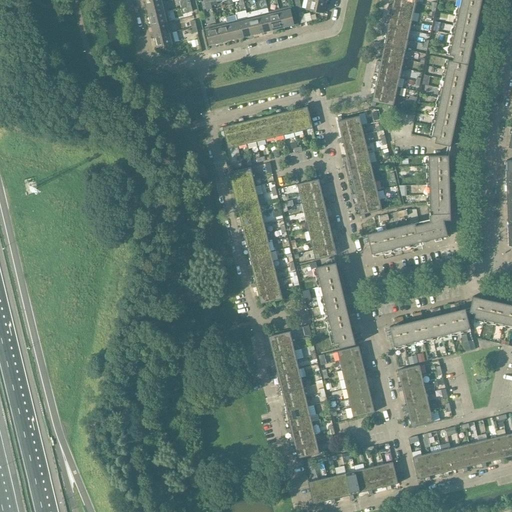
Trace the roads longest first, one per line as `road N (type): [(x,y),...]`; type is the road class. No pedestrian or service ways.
road 1 (residential): [(296,506),(208,121),(310,96),(321,105)]
road 2 (residential): [(343,0),(328,33),(178,70),(140,47),(128,0)]
road 3 (residential): [(415,493),(362,306)]
road 4 (residential): [(357,287),(321,105)]
road 5 (motorway): [(42,511),(0,336)]
road 6 (residential): [(490,265),(452,264),(357,287)]
road 7 (residential): [(362,306),(457,283),(490,265)]
